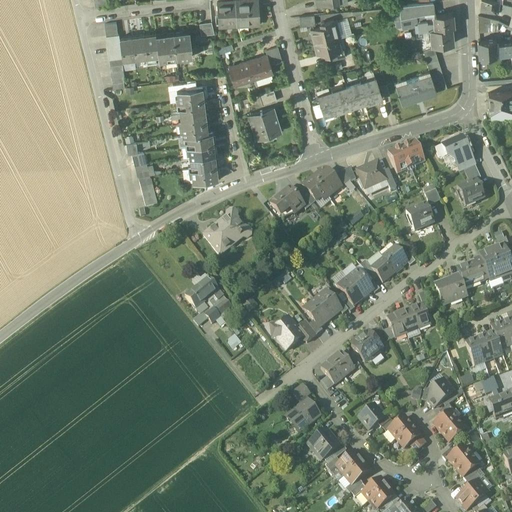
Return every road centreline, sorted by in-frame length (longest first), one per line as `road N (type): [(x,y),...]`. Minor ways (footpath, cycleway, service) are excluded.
road 1 (residential): [(299,369),(510,200)]
road 2 (residential): [(141,238),(129,223),(79,20)]
road 3 (secondary): [(141,238),(223,194),(318,162)]
road 4 (track): [(125,511),(208,446),(261,511)]
road 5 (residential): [(299,369),(367,454),(400,475),(440,483)]
road 6 (secondary): [(0,338),(141,238)]
road 7 (residential): [(277,0),(318,162)]
road 8 (secondary): [(318,162),(463,109)]
road 9 (residential): [(79,20),(199,0)]
